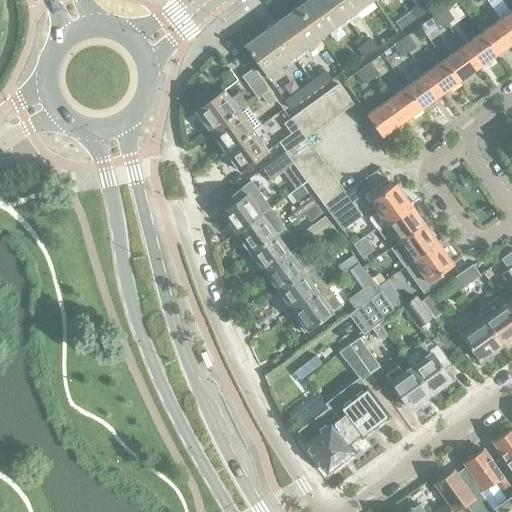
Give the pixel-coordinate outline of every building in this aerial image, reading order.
[(268,29),(244,46),(266,76),(371,0),(307,0),(276,23),(275,22),(267,28),(268,29)] [(423,13),(429,8),(423,0),(417,5),(423,13)] [(423,13),(417,5),(410,10),(415,18),(423,13)] [(453,20),(445,8),(438,13),(446,25),(453,20)] [(511,9),(499,19),(511,37),(511,9)] [(438,30),(446,25),(438,13),(430,18),(438,30)] [(511,43),(511,37),(499,19),(480,33),(496,55),(511,43)] [(496,55),(480,33),(461,46),(477,68),(496,55)] [(415,46),(407,35),(400,40),(408,52),(415,46)] [(370,51),(376,47),(370,38),(364,43),(370,51)] [(401,57),(408,52),(400,40),(393,45),(401,57)] [(370,51),(364,43),(356,48),(362,57),(370,51)] [(442,60),(458,82),(477,68),(461,46),(442,60)] [(423,73),(439,95),(458,82),(442,60),(423,73)] [(362,67),(370,78),(378,73),(370,62),(362,67)] [(363,84),(370,78),(362,67),(355,72),(363,84)] [(268,105),(276,99),(253,68),(242,76),(257,97),(261,95),(268,105)] [(324,84),(331,79),(325,71),(318,76),(324,84)] [(405,87),(421,109),(439,95),(423,73),(405,87)] [(324,84),(318,76),(311,81),(317,89),(324,84)] [(304,86),(310,94),(317,89),(311,81),(304,86)] [(328,91),(342,111),(352,104),(338,84),(328,91)] [(297,91),(303,99),(310,94),(304,86),(297,91)] [(421,109),(405,87),(386,100),(402,122),(421,109)] [(239,111),(247,105),(248,104),(239,92),(230,99),(224,90),(212,98),(209,93),(203,92),(197,97),(196,103),(199,108),(196,110),(210,131),(238,110),(239,111)] [(291,95),(297,104),(303,99),(297,91),(291,95)] [(319,98),(333,118),(342,111),(328,91),(319,98)] [(297,104),(291,95),(284,100),(290,109),(297,104)] [(309,104),(324,124),(333,118),(319,98),(309,104)] [(402,122),(386,100),(366,114),(382,136),(402,122)] [(300,111),(314,131),(324,124),(309,104),(300,111)] [(225,151),(253,130),(261,125),(247,105),(239,111),(238,110),(210,131),(225,151)] [(298,128),(305,138),(314,131),(300,111),(284,123),(291,133),(298,128)] [(298,128),(291,133),(278,142),(285,152),(286,152),(305,138),(298,128)] [(225,151),(240,171),(268,151),(253,130),(225,151)] [(292,162),(311,148),(305,138),(286,152),(292,162)] [(292,162),(300,172),(318,157),(311,148),(292,162)] [(285,152),(280,155),(262,168),(269,178),(287,165),(301,185),(306,181),(300,172),(292,162),(286,152),(285,152)] [(300,172),(306,181),(307,181),(326,167),(318,157),(300,172)] [(317,196),(337,182),(329,172),(310,186),(317,196)] [(376,228),(410,204),(396,184),(392,187),(387,179),(364,195),(377,212),(369,218),(376,228)] [(235,232),(269,207),(251,181),(219,204),(224,210),(221,213),(219,214),(226,224),(228,222),(235,232)] [(317,196),(325,207),(344,193),(337,182),(317,196)] [(307,192),(301,185),(294,190),(299,198),(307,192)] [(344,193),(325,207),(331,216),(351,202),(344,193)] [(292,214),(288,217),(291,222),(295,218),(295,219),(308,210),(316,204),(311,198),(291,212),(292,214)] [(351,202),(331,216),(341,229),(361,215),(351,202)] [(314,218),(321,212),(316,204),(308,210),(314,218)] [(424,224),(410,204),(376,228),(384,239),(392,233),(398,242),(424,224)] [(249,252),(284,227),(269,207),(235,232),(249,252)] [(305,242),(312,237),(329,223),(324,216),(299,234),(305,242)] [(329,223),(312,237),(315,241),(318,239),(320,242),(335,231),(329,223)] [(398,242),(412,261),(438,243),(424,224),(398,242)] [(249,252),(263,271),(298,246),(284,227),(249,252)] [(352,244),(360,255),(369,249),(361,238),(352,244)] [(438,243),(412,261),(427,282),(453,263),(438,243)] [(298,246),(263,271),(278,291),(312,266),(298,246)] [(343,273),(357,263),(358,262),(352,255),(337,265),(343,273)] [(460,289),(480,275),(472,264),(453,279),(460,289)] [(511,265),(501,274),(511,288),(500,296),(501,298),(511,313),(511,265)] [(278,291),(291,310),(326,285),(312,266),(278,291)] [(377,287),(393,275),(387,267),(371,278),(373,281),(377,287)] [(348,299),(355,309),(380,291),(377,287),(373,281),(348,299)] [(326,285),(291,310),(298,319),(295,322),(303,333),(340,306),(326,285)] [(355,309),(348,314),(363,335),(371,328),(379,323),(394,312),(388,303),(384,298),(380,291),(355,309)] [(444,310),(432,293),(421,300),(433,318),(444,310)] [(399,295),(388,303),(394,312),(402,306),(401,306),(405,303),(399,295)] [(417,327),(432,317),(416,295),(405,303),(401,306),(402,306),(417,327)] [(497,311),(483,321),(500,343),(502,346),(503,345),(502,345),(511,337),(511,336),(511,334),(511,313),(501,298),(492,304),(497,311)] [(500,343),(483,321),(479,314),(457,330),(480,362),(481,361),(491,353),(489,351),(500,343)] [(387,334),(379,323),(371,328),(380,340),(387,334)] [(349,345),(353,351),(355,353),(370,373),(379,366),(359,338),(349,345)] [(410,368),(430,394),(432,392),(433,394),(442,387),(441,386),(450,379),(443,370),(451,364),(433,339),(424,346),(422,343),(414,349),(422,359),(410,368)] [(349,345),(338,352),(344,360),(355,353),(353,351),(349,345)] [(315,356),(293,373),(300,381),(321,364),(315,356)] [(421,400),(430,394),(410,368),(406,363),(387,377),(409,409),(412,407),(413,408),(422,401),(421,400)] [(343,413),(331,423),(330,422),(303,442),(327,472),(342,460),(341,459),(345,456),(346,457),(353,452),(347,444),(360,434),(362,437),(388,416),(366,388),(339,408),(343,413)] [(511,468),(511,427),(493,441),(511,468)] [(508,486),(483,449),(475,454),(471,454),(466,457),(465,461),(463,462),(483,492),(485,491),(484,489),(494,482),(500,491),(508,486)] [(434,484),(454,511),(457,511),(466,506),(470,511),(493,511),(485,500),(477,505),(474,500),(454,470),(446,476),(442,476),(437,479),(436,482),(434,484)] [(496,511),(511,511),(511,494),(493,507),(496,511)] [(433,511),(451,511),(452,511),(445,502),(433,511)]
